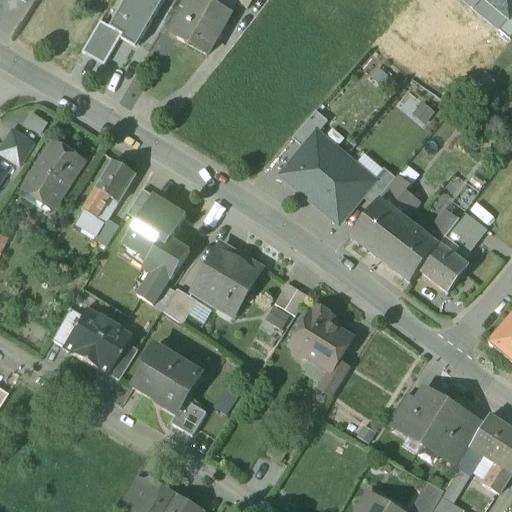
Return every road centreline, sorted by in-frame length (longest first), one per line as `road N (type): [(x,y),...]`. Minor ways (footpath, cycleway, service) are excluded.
road 1 (tertiary): [(448,354),(265,216),(13,70)]
road 2 (residential): [(246,511),(0,359)]
